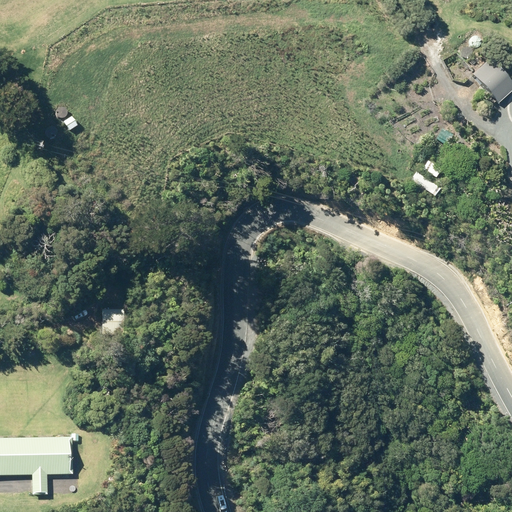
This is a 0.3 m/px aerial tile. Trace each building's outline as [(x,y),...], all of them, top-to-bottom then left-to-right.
[(496,105),(511,90),(511,88),(487,61),(470,77),(496,105)] [(76,126),(69,117),(60,124),(66,133),(76,126)] [(452,135),(440,128),(433,140),(445,147),(452,135)] [(439,171),(425,161),(419,170),(433,180),(439,171)] [(439,192),(413,172),(407,180),(433,200),(439,192)] [(121,311),(101,310),(100,336),(120,337),(121,311)] [(69,442),(0,441),(0,477),(31,478),(31,493),(45,493),(45,475),(69,475),(69,442)]
